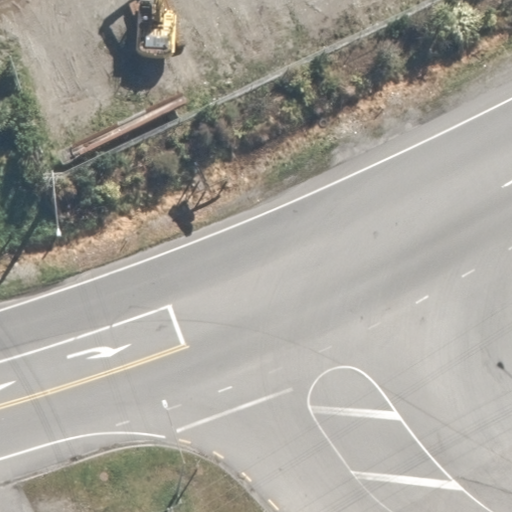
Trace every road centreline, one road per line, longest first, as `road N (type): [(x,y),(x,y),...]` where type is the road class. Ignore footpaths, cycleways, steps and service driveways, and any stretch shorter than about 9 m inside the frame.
road 1 (secondary): [(270,279),(314,376),(344,420),(384,469),(439,511)]
road 2 (primary): [(270,279),(0,384)]
road 3 (primary): [(511,166),(270,279)]
